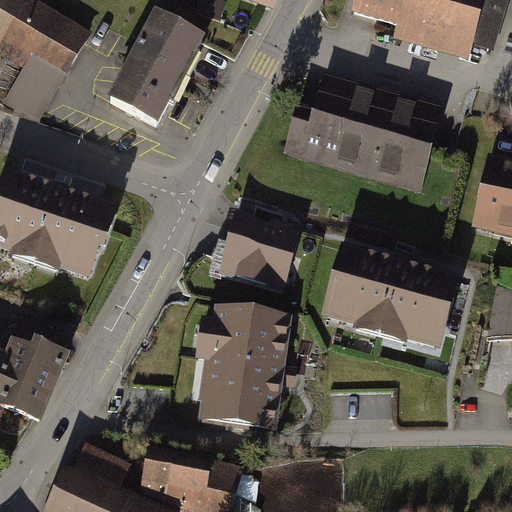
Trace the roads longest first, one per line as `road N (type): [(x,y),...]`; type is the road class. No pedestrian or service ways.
road 1 (residential): [(77,403),(126,427),(277,441),(500,438)]
road 2 (residential): [(190,200),(77,403)]
road 3 (residential): [(297,0),(190,200)]
road 4 (residential): [(190,200),(0,134)]
road 5 (residential): [(77,403),(6,511)]
